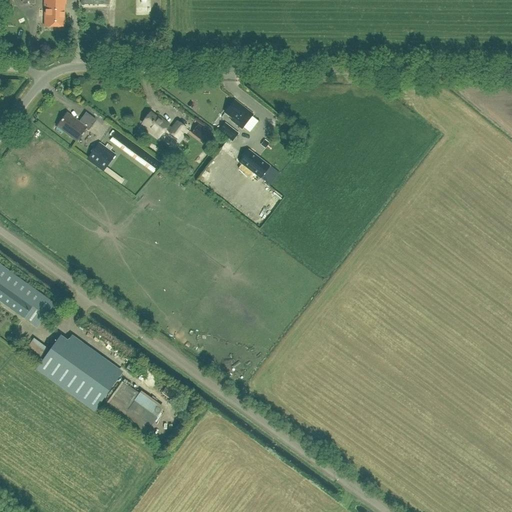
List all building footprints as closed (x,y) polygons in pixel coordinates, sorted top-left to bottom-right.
[(65,0),(44,0),(44,5),(44,27),(63,28),(63,5),(65,5),(65,0)] [(254,116),(235,101),(224,115),(232,120),(231,121),(242,131),(254,116)] [(95,121),(86,114),(78,124),(66,115),(57,128),(76,142),(85,129),(86,129),(88,130),(95,121)] [(171,130),(150,114),(141,125),(147,129),(146,130),(158,139),(165,131),(177,140),(185,130),(176,123),(171,130)] [(257,116),(244,128),(254,138),(267,126),(257,116)] [(239,135),(225,124),(219,132),(233,143),(239,135)] [(197,125),(191,133),(207,146),(213,137),(197,125)] [(189,146),(192,141),(185,136),(182,141),(189,146)] [(155,174),(157,170),(114,138),(112,141),(155,174)] [(103,172),(115,157),(99,145),(87,160),(103,172)] [(230,147),(228,153),(238,156),(239,150),(230,147)] [(239,164),(272,187),(283,171),(251,148),(239,164)] [(225,161),(219,156),(202,180),(208,185),(225,161)] [(0,303),(14,313),(31,290),(0,267),(0,303)] [(39,328),(47,318),(34,307),(25,317),(39,328)] [(40,364),(38,368),(93,408),(117,375),(62,335),(40,364)] [(153,382),(155,376),(148,373),(146,380),(153,382)] [(184,397),(167,386),(161,394),(178,406),(184,397)] [(140,393),(128,415),(154,429),(166,408),(140,393)]
